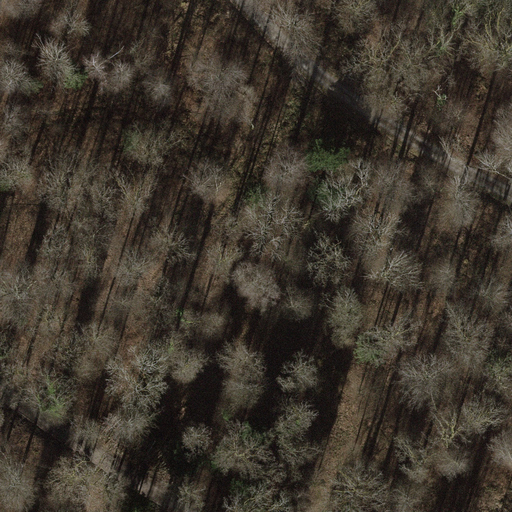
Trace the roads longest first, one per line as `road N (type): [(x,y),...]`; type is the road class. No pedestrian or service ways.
road 1 (track): [(511,192),(471,179),(263,24),(243,0)]
road 2 (track): [(0,389),(190,511)]
